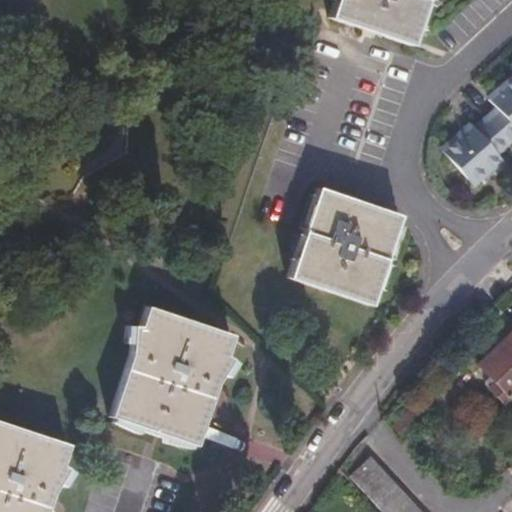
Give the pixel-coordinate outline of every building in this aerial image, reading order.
[(429,0),(336,0),(330,20),(414,46),(429,0)] [(511,83),(493,100),(503,111),(481,130),(478,126),(448,152),(477,185),(507,159),(502,153),(511,143),(511,83)] [(404,217),(321,192),(292,281),(375,309),(404,217)] [(235,334),(150,303),(111,415),(197,444),(235,334)] [(503,404),(511,396),(511,339),(509,336),(496,323),(476,341),(489,355),(479,365),(494,383),(489,388),(503,404)] [(414,409),(398,425),(401,428),(406,433),(422,417),(414,409)] [(44,511),(67,444),(0,419),(0,511),(44,511)] [(349,475),(381,511),(419,511),(371,456),(349,475)]
